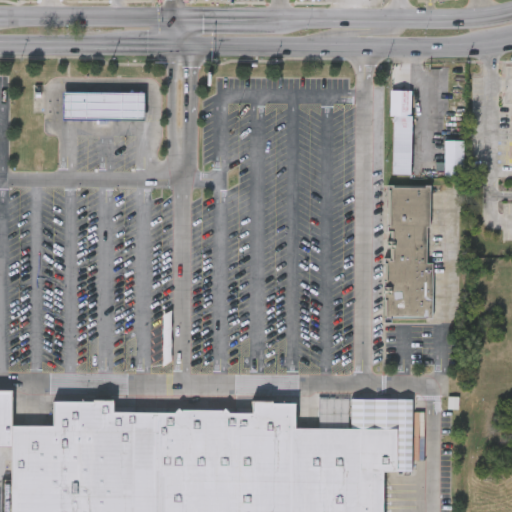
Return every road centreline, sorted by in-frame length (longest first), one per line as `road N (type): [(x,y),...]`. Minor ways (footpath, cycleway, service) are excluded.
road 1 (secondary): [(0,45),(511,42)]
road 2 (secondary): [(511,10),(459,19),(257,17)]
road 3 (secondary): [(179,17),(0,16)]
